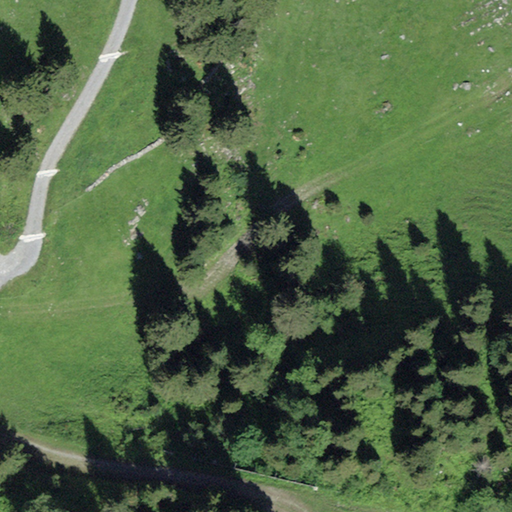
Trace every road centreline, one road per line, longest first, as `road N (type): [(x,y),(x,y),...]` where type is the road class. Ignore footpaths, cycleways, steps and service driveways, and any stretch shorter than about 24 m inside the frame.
road 1 (track): [(0,277),(25,251),(44,184),(133,0)]
road 2 (track): [(278,511),(191,479),(23,455),(0,443)]
